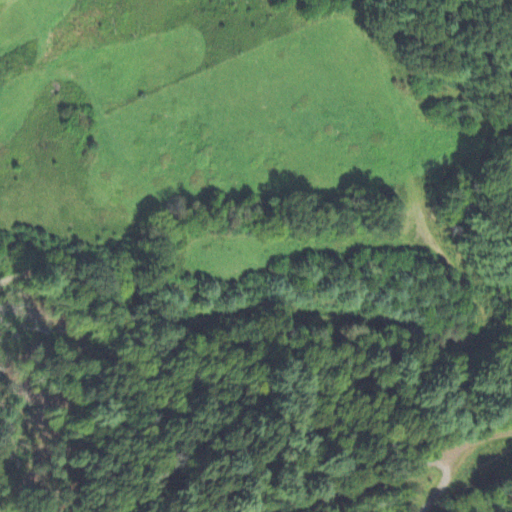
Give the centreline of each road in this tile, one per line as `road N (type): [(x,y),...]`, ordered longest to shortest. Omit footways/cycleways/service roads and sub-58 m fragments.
road 1 (residential): [(444,472),(425,463),(281,511)]
road 2 (residential): [(425,511),(466,445),(511,431)]
